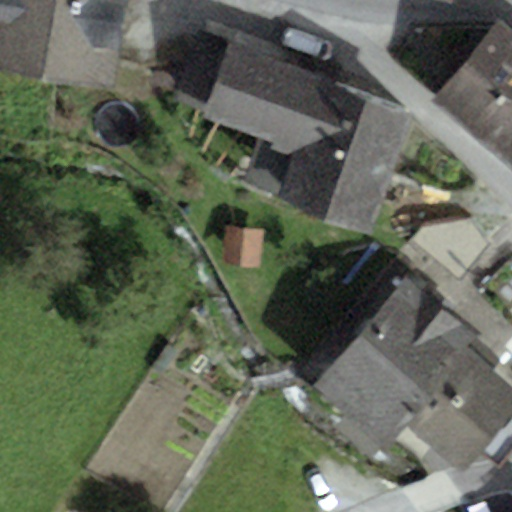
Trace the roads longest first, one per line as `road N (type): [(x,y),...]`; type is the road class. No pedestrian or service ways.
road 1 (residential): [(511,189),(445,118),(341,43),(313,0)]
road 2 (tertiary): [(511,12),(376,0)]
